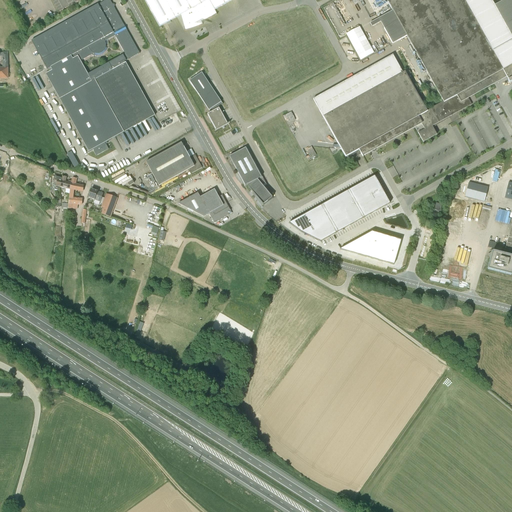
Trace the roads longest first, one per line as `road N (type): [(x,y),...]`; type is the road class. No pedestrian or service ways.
road 1 (motorway): [(333,511),(0,295)]
road 2 (unclassified): [(0,148),(153,201),(342,291),(351,269)]
road 3 (tertiary): [(351,269),(316,257),(253,214),(130,0)]
road 4 (motorway): [(0,319),(295,511)]
road 5 (track): [(32,393),(60,391),(107,414),(204,511)]
road 6 (tertiary): [(511,309),(351,269)]
road 7 (tertiary): [(0,365),(25,382),(37,408),(12,511)]
road 8 (unknown): [(470,299),(500,186),(511,177)]
